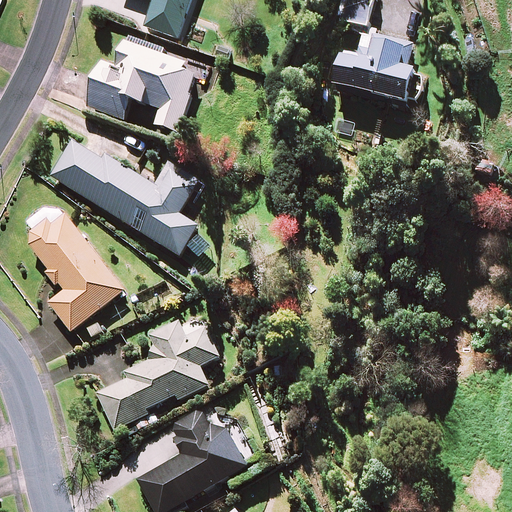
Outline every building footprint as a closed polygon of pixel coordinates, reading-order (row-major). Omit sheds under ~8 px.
[(194,0),(151,0),(157,2),(147,30),(180,42),(194,0)] [(377,0),(350,0),(344,24),(368,31),(377,0)] [(425,83),(425,82),(417,80),(418,76),(409,74),(415,49),(365,36),(359,58),(345,55),(336,89),(410,108),(411,104),(419,106),(420,104),(421,103),(423,102),(424,101),(425,99),(425,97),(426,96),(427,94),(427,92),(427,90),(427,89),(427,87),(426,85),(425,83)] [(188,67),(126,47),(118,72),(105,68),(91,111),(126,123),(132,104),(162,114),(157,128),(180,136),(199,80),(185,75),(188,67)] [(197,236),(201,229),(182,218),(202,185),(174,168),(161,190),(109,158),(105,164),(76,146),(55,181),(182,259),(188,250),(201,262),(212,250),(197,236)] [(31,246),(51,271),(45,276),(57,291),(62,287),(68,293),(51,306),(74,335),(126,295),(65,216),(47,214),(31,226),(36,232),(31,246)] [(152,339),(156,347),(151,365),(128,375),(132,382),(100,397),(117,433),(150,418),(147,414),(179,399),(181,403),(212,389),(203,370),(223,362),(206,326),(186,335),(182,325),(152,339)] [(227,413),(219,417),(214,408),(174,431),(188,455),(140,483),(157,511),(176,511),(250,469),(228,432),(236,427),(227,413)]
